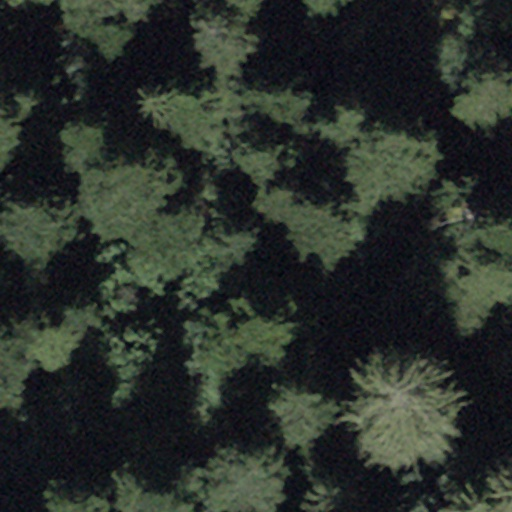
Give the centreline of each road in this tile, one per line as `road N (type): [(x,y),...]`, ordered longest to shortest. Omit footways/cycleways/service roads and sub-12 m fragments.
road 1 (track): [(438,0),(436,202),(381,288),(237,429),(55,511)]
road 2 (track): [(381,288),(511,406)]
